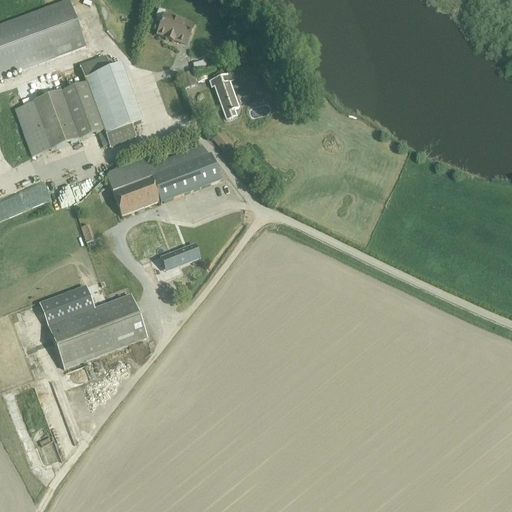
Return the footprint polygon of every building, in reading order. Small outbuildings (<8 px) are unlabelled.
[(0,26),(0,79),(86,48),(69,2),(0,26)] [(185,46),(192,27),(164,17),(165,12),(159,10),(157,11),(153,22),(161,25),(157,35),(166,39),(165,40),(173,43),(173,42),(185,46)] [(204,55),(190,59),(193,71),(207,67),(204,55)] [(106,58),(80,68),(86,85),(104,133),(109,148),(136,139),(132,127),(142,124),(121,67),(111,71),(106,58)] [(196,86),(192,73),(179,76),(184,90),(196,86)] [(238,109),(229,83),(234,82),(231,75),(216,80),(218,87),(215,89),(224,115),(226,121),(236,118),(233,111),(238,109)] [(47,77),(48,86),(56,85),(54,76),(47,77)] [(40,83),(38,77),(26,80),(28,87),(40,83)] [(86,85),(61,94),(78,142),(104,133),(86,85)] [(34,104),(32,105),(50,152),(51,152),(78,142),(61,94),(34,104)] [(32,105),(14,111),(32,159),(50,152),(32,105)] [(245,117),(262,117),(262,108),(245,108),(245,117)] [(233,147),(222,133),(212,141),(223,155),(233,147)] [(201,148),(147,168),(153,184),(159,203),(160,206),(220,183),(210,157),(208,157),(201,148)] [(153,184),(147,168),(144,162),(110,174),(106,178),(114,198),(153,184)] [(53,193),(79,186),(74,169),(49,177),(53,193)] [(100,184),(94,191),(96,194),(103,187),(100,184)] [(153,184),(114,198),(121,218),(159,203),(153,184)] [(141,256),(163,247),(156,228),(149,230),(148,228),(144,229),(145,232),(138,235),(142,244),(137,246),(141,256)] [(185,249),(160,259),(166,273),(190,263),(185,249)] [(93,253),(83,255),(92,295),(103,292),(93,253)] [(146,339),(131,297),(94,311),(85,288),(39,306),(47,329),(63,371),(146,339)] [(8,377),(16,389),(35,376),(27,365),(8,377)] [(82,394),(83,374),(60,373),(59,388),(63,388),(62,403),(74,404),(75,394),(82,394)] [(17,390),(16,402),(26,403),(27,391),(17,390)] [(30,432),(42,467),(54,463),(41,428),(30,432)]
